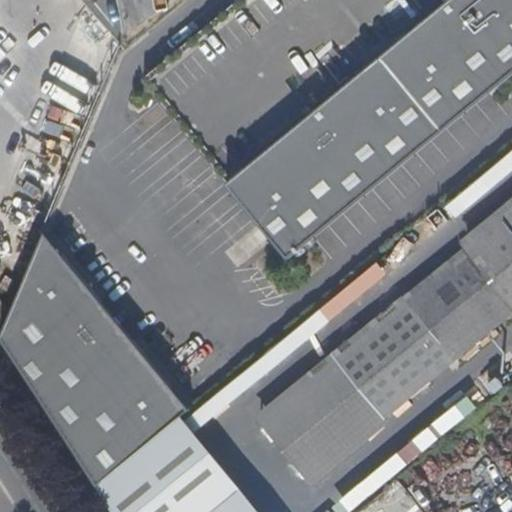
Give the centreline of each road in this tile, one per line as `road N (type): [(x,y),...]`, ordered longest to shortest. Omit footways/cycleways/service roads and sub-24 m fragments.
road 1 (unknown): [(201,0),(121,80),(97,161),(119,244),(152,295),(189,316),(239,320),(292,304),(511,123)]
road 2 (unknown): [(294,511),(511,334)]
